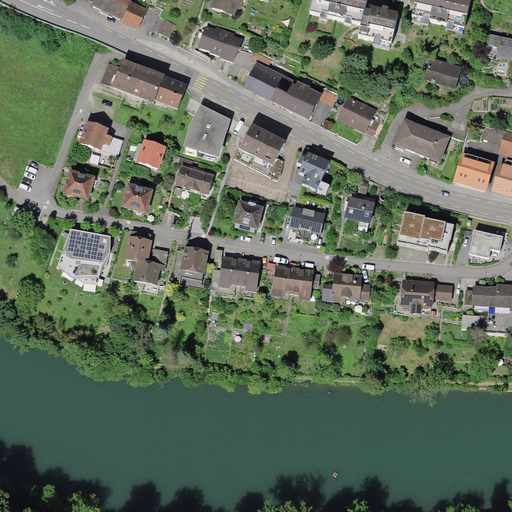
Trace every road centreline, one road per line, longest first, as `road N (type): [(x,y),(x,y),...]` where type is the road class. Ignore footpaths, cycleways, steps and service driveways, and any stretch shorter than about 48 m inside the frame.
road 1 (residential): [(511,260),(478,273),(266,253),(40,206),(94,61)]
road 2 (secondary): [(372,169),(30,0)]
road 3 (residential): [(372,169),(398,117),(453,109),(479,93),(511,93)]
road 4 (secondary): [(511,212),(372,169)]
